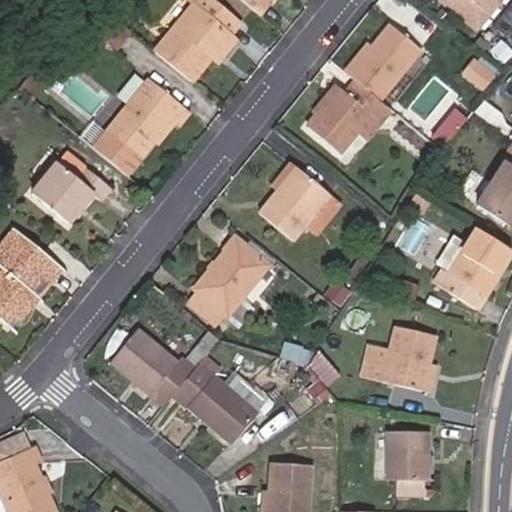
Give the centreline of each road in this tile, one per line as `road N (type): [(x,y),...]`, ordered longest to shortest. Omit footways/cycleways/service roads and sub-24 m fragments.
road 1 (residential): [(340,0),(41,385)]
road 2 (residential): [(41,385),(193,511)]
